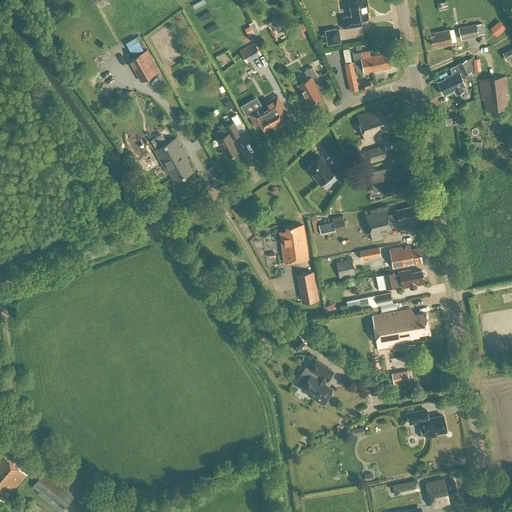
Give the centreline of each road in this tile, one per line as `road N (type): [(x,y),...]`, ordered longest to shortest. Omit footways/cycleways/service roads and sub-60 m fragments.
road 1 (unclassified): [(414,82),(334,113),(215,207),(0,289)]
road 2 (unclassified): [(493,511),(414,82)]
road 3 (track): [(0,442),(8,358),(0,296)]
